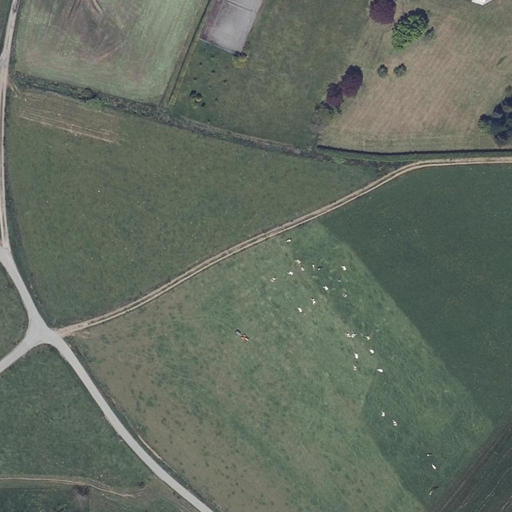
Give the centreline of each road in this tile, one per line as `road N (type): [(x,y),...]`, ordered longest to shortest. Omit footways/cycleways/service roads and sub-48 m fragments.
road 1 (track): [(37,327),(106,317),(417,166),(511,161)]
road 2 (track): [(2,82),(251,145),(417,166)]
road 3 (unclassified): [(206,511),(122,444),(37,327)]
road 4 (track): [(28,293),(3,229),(2,71)]
